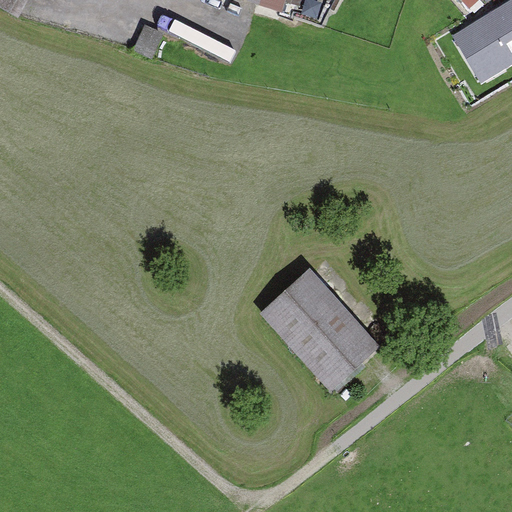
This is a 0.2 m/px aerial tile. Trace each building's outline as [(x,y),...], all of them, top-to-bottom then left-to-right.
[(17,0),(0,0),(0,7),(10,13),(17,0)] [(300,0),(237,0),(295,17),(300,0)] [(485,0),(459,0),(473,13),(485,0)] [(511,61),(511,3),(456,37),(482,80),(511,61)] [(373,353),(307,279),(264,318),(331,391),(373,353)]
